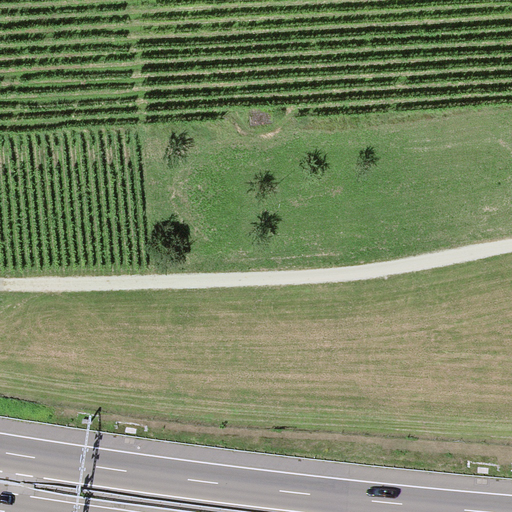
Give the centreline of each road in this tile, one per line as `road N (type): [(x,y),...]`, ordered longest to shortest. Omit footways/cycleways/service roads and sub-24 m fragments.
road 1 (track): [(0,287),(303,275),(511,247)]
road 2 (motorway): [(425,511),(0,457)]
